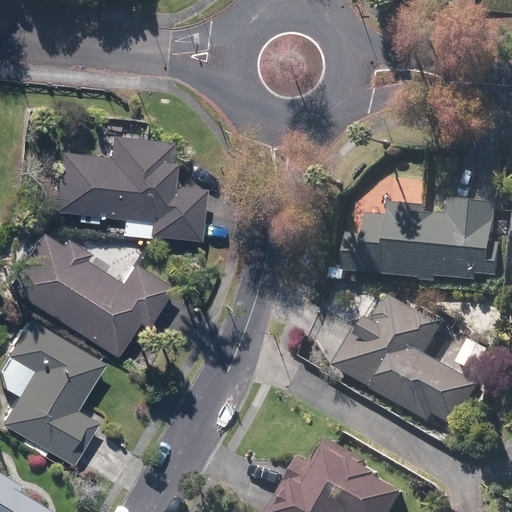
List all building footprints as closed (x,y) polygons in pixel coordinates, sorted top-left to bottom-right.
[(105,151),(61,148),(57,203),(155,210),(153,230),(195,234),(200,160),(164,157),(166,137),(107,133),(105,151)] [(359,221),(348,268),(489,272),(491,204),(405,202),(381,208),(359,221)] [(40,234),(8,282),(112,350),(156,283),(133,269),(121,287),(40,234)] [(361,319),(340,361),(454,423),(482,380),(425,351),(440,321),(390,296),(375,326),(361,319)] [(31,359),(1,416),(72,453),(90,418),(66,406),(93,355),(20,317),(5,346),(31,359)] [(388,511),(405,478),(324,442),(306,482),(294,477),(279,511),(281,511),(339,511),(345,499),(364,511),(388,511)] [(0,511),(46,511),(47,510),(12,492),(16,484),(0,475),(0,511)]
